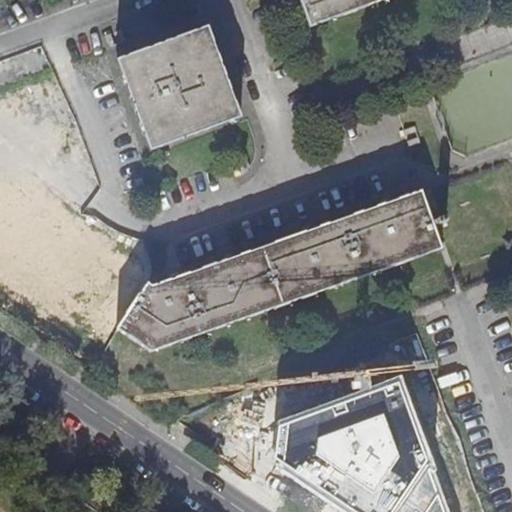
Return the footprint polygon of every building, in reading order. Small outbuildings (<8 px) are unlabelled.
[(300,0),(310,27),(382,0),(300,0)] [(116,62),(140,129),(230,94),(207,29),(116,62)] [(230,94),(140,129),(148,152),(239,118),(230,94)] [(440,249),(418,192),(153,286),(148,283),(118,329),(152,353),(440,249)] [(439,226),(449,223),(447,216),(437,220),(439,226)] [(389,393),(384,380),(364,387),(368,401),(389,393)] [(256,392),(213,408),(220,431),(227,430),(229,436),(232,435),(267,422),(256,392)] [(303,409),(316,442),(354,429),(342,395),(303,409)] [(267,422),(232,435),(243,455),(274,443),(267,422)] [(364,433),(318,449),(331,484),(344,480),(376,468),(364,433)] [(355,511),(344,480),(331,484),(324,487),(333,511),(355,511)] [(319,488),(292,498),(305,507),(324,501),(319,488)] [(427,511),(445,506),(440,492),(404,505),(405,507),(390,511),(427,511)]
